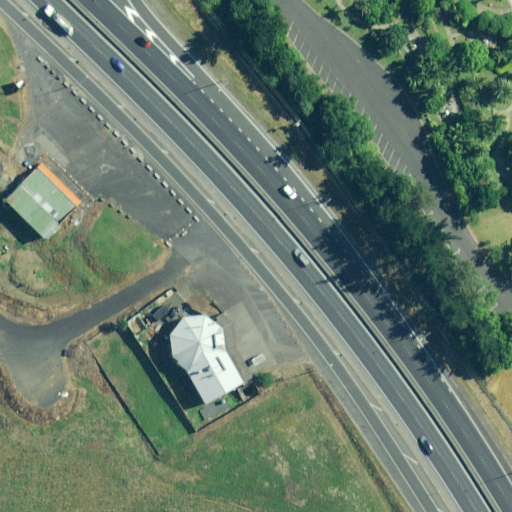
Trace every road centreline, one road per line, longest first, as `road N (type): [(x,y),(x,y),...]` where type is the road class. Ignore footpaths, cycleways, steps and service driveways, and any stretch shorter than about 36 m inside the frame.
road 1 (motorway): [(469,511),(386,381),(302,271),(40,0)]
road 2 (motorway): [(425,511),(316,342),(249,256),(0,1)]
road 3 (motorway): [(89,0),(330,252)]
road 4 (motorway): [(133,0),(330,252)]
road 5 (motorway): [(330,252),(508,511)]
